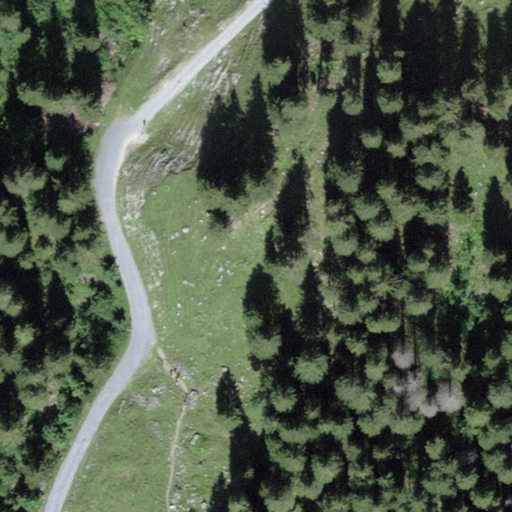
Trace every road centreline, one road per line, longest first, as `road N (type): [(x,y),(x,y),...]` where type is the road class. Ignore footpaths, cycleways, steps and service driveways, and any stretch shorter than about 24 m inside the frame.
road 1 (track): [(144,348),(106,194),(123,126),(175,77),(260,36),(293,0)]
road 2 (track): [(49,511),(51,494),(144,348)]
